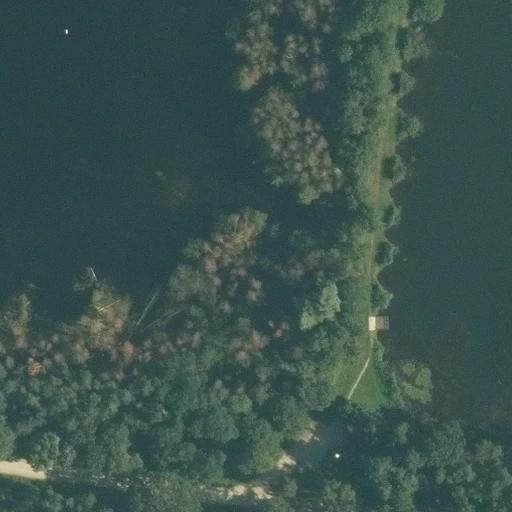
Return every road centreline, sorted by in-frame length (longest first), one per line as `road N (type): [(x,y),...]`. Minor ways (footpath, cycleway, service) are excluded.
road 1 (track): [(0,468),(349,511)]
road 2 (track): [(371,355),(340,407),(236,498)]
